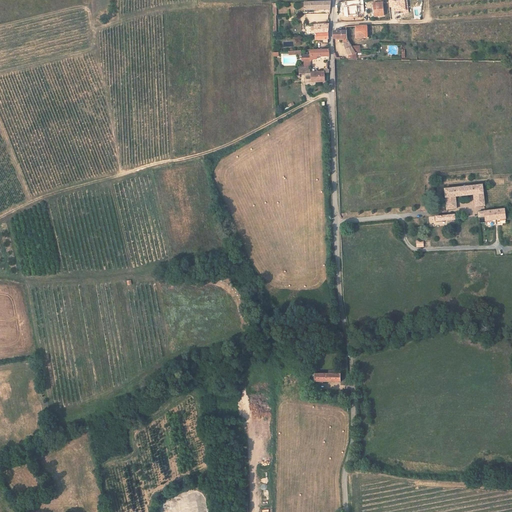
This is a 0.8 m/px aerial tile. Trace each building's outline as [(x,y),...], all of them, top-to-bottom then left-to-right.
[(332,8),(332,0),(328,0),(307,1),(304,1),(304,12),(307,12),(307,8),(332,8)] [(393,0),(394,13),(403,13),(402,0),(393,0)] [(373,15),(383,15),(382,1),(373,2),(373,15)] [(317,33),(331,32),(331,23),(305,25),(305,34),(317,33)] [(366,37),(366,24),(355,24),(355,37),(366,37)] [(347,29),(333,29),(333,37),(347,37),(347,29)] [(361,51),(357,51),(352,50),(349,43),(348,42),(343,43),(347,57),(361,58),(361,51)] [(358,43),(349,43),(352,50),(357,51),(358,43)] [(309,50),(309,55),(298,57),(303,62),(304,66),(308,66),(311,66),(311,59),(317,59),(317,56),(330,55),(330,48),(309,50)] [(306,72),(307,81),(324,80),(323,71),(309,72),(306,72)] [(488,206),(487,194),(485,184),(482,184),(449,188),(450,209),(462,208),(461,196),(478,194),(479,206),(488,206)] [(489,216),(490,221),(490,226),(508,224),(508,219),(507,210),(488,211),(484,211),(484,217),(489,216)] [(451,215),(439,216),(440,221),(452,220),(452,224),(458,224),(457,220),(458,220),(457,214),(451,215)] [(344,382),(344,374),(317,374),(317,382),(344,382)]
